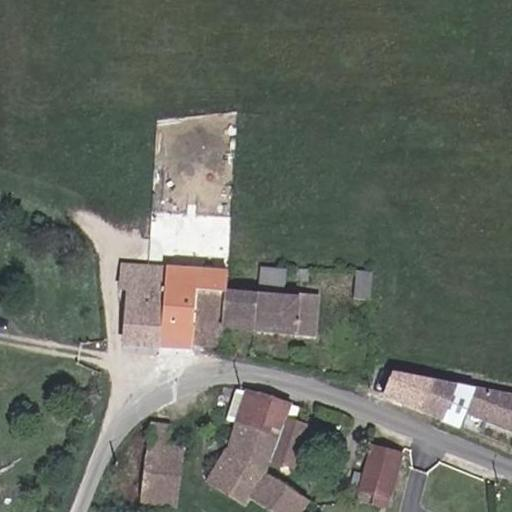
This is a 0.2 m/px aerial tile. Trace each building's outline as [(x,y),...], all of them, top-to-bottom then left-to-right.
[(288,268),(263,266),(262,287),(286,289),(288,268)] [(212,269),(130,268),(131,294),(143,294),(141,321),(130,322),(133,347),(221,352),(222,332),(225,290),(232,291),(232,273),(212,269)] [(349,308),(367,311),(373,281),(355,276),(349,308)] [(327,298),(232,291),(225,290),(222,332),(323,337),(327,298)] [(364,387),(362,399),(388,408),(401,372),(380,365),(372,389),(364,387)] [(416,385),(404,413),(439,427),(445,412),(492,431),(504,401),(416,385)] [(296,406),(253,392),(245,424),(233,453),(213,484),(253,508),(258,499),(280,511),(310,511),(314,505),(271,479),(277,464),(303,475),(317,430),(293,419),(296,406)] [(176,427),(156,423),(146,503),(183,510),(190,449),(174,447),(176,427)] [(411,457),(378,446),(363,491),(397,502),(411,457)]
